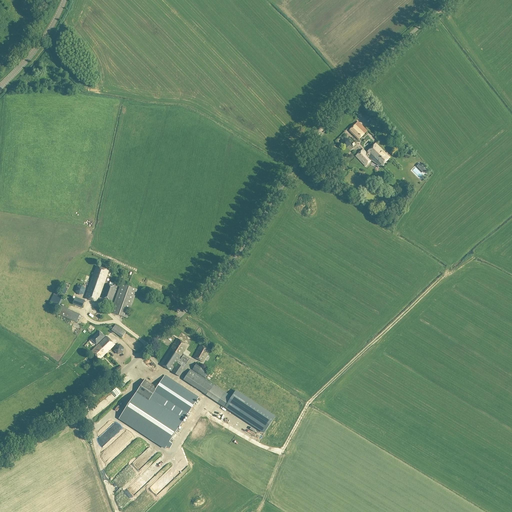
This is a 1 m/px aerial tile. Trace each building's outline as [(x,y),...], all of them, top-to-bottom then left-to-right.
[(355,125),(349,131),(358,140),(364,134),(355,125)] [(353,143),(343,133),(337,140),(346,149),(353,143)] [(325,148),(332,154),(336,149),(329,143),(325,148)] [(381,165),(382,166),(390,158),(375,144),(368,152),(367,154),(363,149),(356,156),(365,166),(366,166),(372,160),(379,165),(381,165)] [(97,303),(108,271),(96,266),(85,298),(97,303)] [(112,301),(116,287),(106,284),(101,298),(112,301)] [(127,318),(137,290),(121,284),(111,312),(127,318)] [(77,287),(75,291),(78,295),(83,294),(85,289),(82,285),(77,287)] [(59,306),(61,299),(52,296),(50,304),(59,306)] [(84,301),(75,298),(72,305),(82,309),(84,301)] [(80,315),(60,306),(57,314),(77,323),(80,315)] [(119,336),(123,330),(116,325),(112,331),(119,336)] [(96,345),(105,337),(99,331),(91,340),(96,345)] [(99,360),(115,345),(107,337),(91,352),(99,360)] [(184,368),(190,359),(184,355),(180,360),(179,359),(188,346),(177,339),(160,364),(171,371),(179,377),(185,368),(184,368)] [(119,344),(114,347),(113,352),(117,356),(122,354),(124,349),(119,344)] [(203,363),(210,350),(200,345),(194,358),(203,363)] [(209,371),(197,363),(192,370),(205,378),(209,371)] [(191,370),(184,380),(193,386),(200,376),(191,370)] [(198,398),(165,376),(157,388),(151,397),(157,401),(184,419),(198,398)] [(213,385),(200,376),(193,386),(206,395),(213,385)] [(151,397),(157,388),(151,385),(145,380),(119,419),(165,449),(166,447),(170,449),(173,445),(169,443),(170,442),(172,443),(173,441),(171,440),(178,429),(180,431),(182,428),(180,427),(183,422),(156,404),(157,401),(151,397)] [(213,385),(206,395),(217,402),(224,392),(213,385)] [(236,391),(225,407),(264,433),(275,417),(236,391)] [(231,397),(224,392),(217,402),(224,407),(231,397)] [(131,455),(132,456),(136,450),(132,446),(124,454),(123,456),(127,459),(131,455)]
